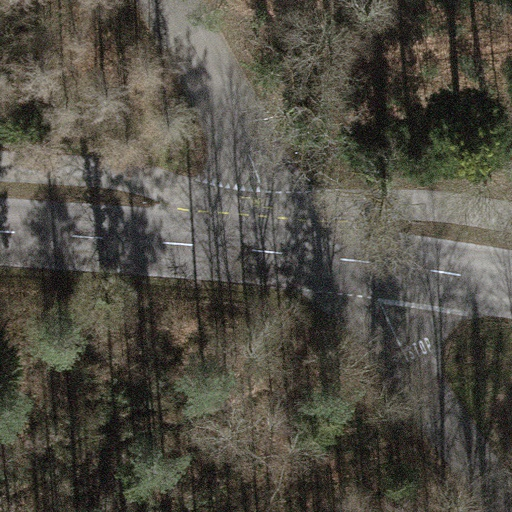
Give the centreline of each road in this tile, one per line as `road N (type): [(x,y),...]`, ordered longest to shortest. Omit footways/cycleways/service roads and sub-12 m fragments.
road 1 (tertiary): [(511,508),(422,378),(370,262)]
road 2 (tertiary): [(0,231),(277,252)]
road 3 (unclassified): [(168,0),(250,151),(277,252)]
road 4 (tertiary): [(370,262),(511,284)]
